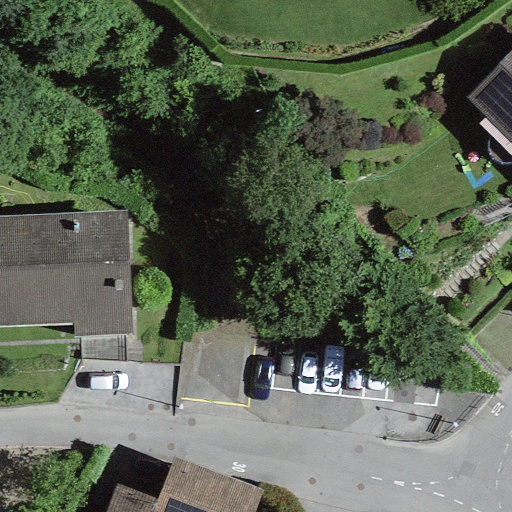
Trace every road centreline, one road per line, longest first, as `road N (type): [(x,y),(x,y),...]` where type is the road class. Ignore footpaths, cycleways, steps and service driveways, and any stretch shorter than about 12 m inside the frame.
road 1 (residential): [(340,471),(144,433),(0,427)]
road 2 (residential): [(476,500),(340,471)]
